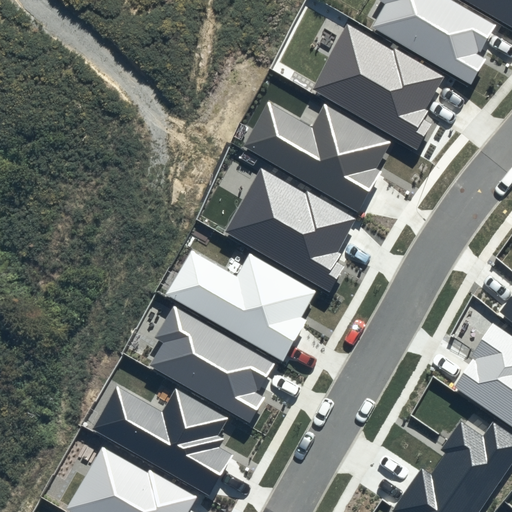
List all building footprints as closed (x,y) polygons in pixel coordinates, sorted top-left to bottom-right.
[(380,0),(386,3),(373,26),(470,82),(485,56),(479,53),(497,22),(458,0),(380,0)] [(511,0),(468,0),(511,25),(511,0)] [(350,21),(312,87),(416,147),(431,120),(423,116),(428,107),(425,105),(443,73),(350,21)] [(376,168),(391,142),(324,104),(312,126),(268,101),(242,147),(358,213),(382,171),(376,168)] [(306,190),(305,192),(261,167),(224,232),(329,292),(344,267),(336,262),(341,254),(337,252),(356,218),(306,190)] [(316,291),(249,253),(236,275),(190,249),(164,295),(283,362),(306,321),(300,318),(316,291)] [(511,289),(511,290),(511,297),(500,312),(511,321),(511,289)] [(276,364),(173,304),(153,338),(162,343),(149,365),(250,423),(264,398),(254,392),(256,389),(260,391),(276,364)] [(456,386),(511,424),(511,337),(493,324),(471,355),(475,358),(456,386)] [(162,412),(117,386),(92,429),(209,496),(232,456),(219,448),(224,439),(218,436),(229,418),(176,387),(162,412)] [(479,511),(511,464),(511,434),(493,421),(483,436),(461,421),(442,449),(447,453),(432,475),(421,468),(392,511),(391,511),(479,511)] [(149,470),(147,472),(102,446),(66,509),(70,511),(188,511),(197,497),(149,470)]
